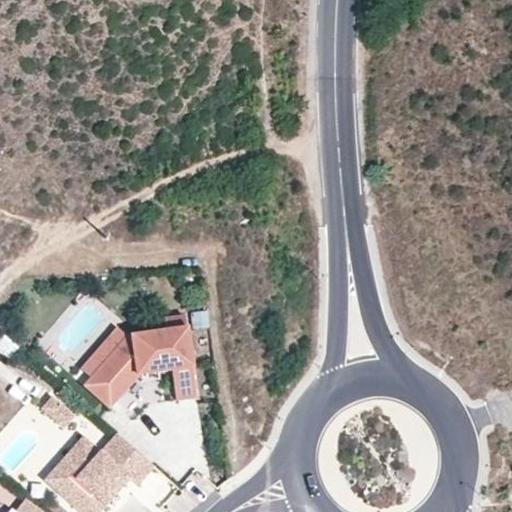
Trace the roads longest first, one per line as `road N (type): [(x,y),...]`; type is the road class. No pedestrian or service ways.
road 1 (track): [(0,210),(59,238),(188,170),(265,151),(340,155)]
road 2 (tertiary): [(340,155),(338,384)]
road 3 (tertiary): [(388,374),(340,155)]
road 4 (tertiary): [(388,374),(411,380),(448,410),(462,456),(449,501)]
road 5 (tertiary): [(336,0),(340,155)]
